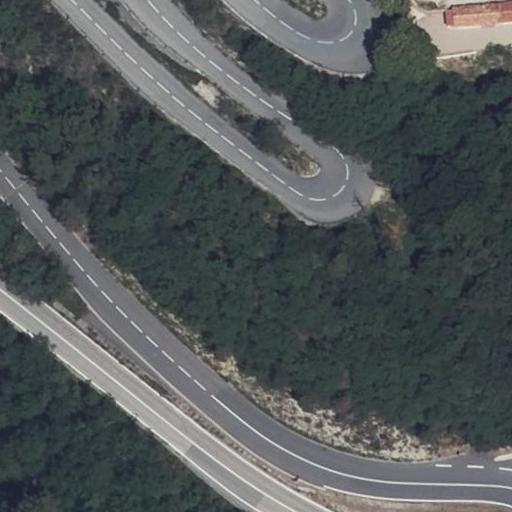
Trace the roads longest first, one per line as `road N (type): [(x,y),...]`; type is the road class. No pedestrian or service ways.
road 1 (tertiary): [(70,0),(132,63),(302,203),(324,204),(343,193),(348,172),(338,151),(174,34),(143,0)]
road 2 (tertiary): [(511,489),(334,472),(278,445),(137,327),(0,172)]
road 3 (secondary): [(287,511),(0,291)]
road 4 (tertiary): [(255,0),(304,38),(332,43),(357,23),(350,0)]
